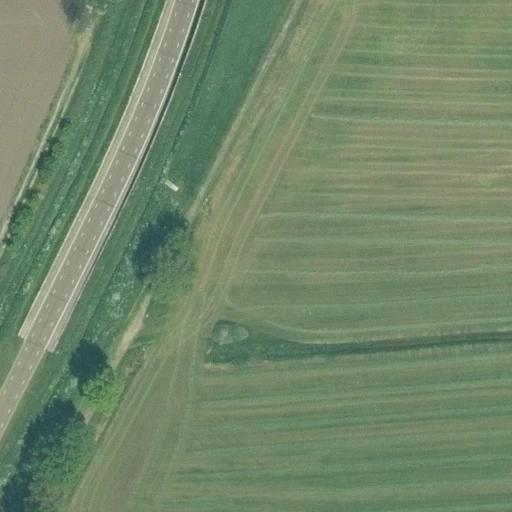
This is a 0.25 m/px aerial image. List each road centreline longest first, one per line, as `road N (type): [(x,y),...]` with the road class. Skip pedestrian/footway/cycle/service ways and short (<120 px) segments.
road 1 (track): [(40,511),(300,0)]
road 2 (unclassified): [(0,416),(145,107),(186,0)]
